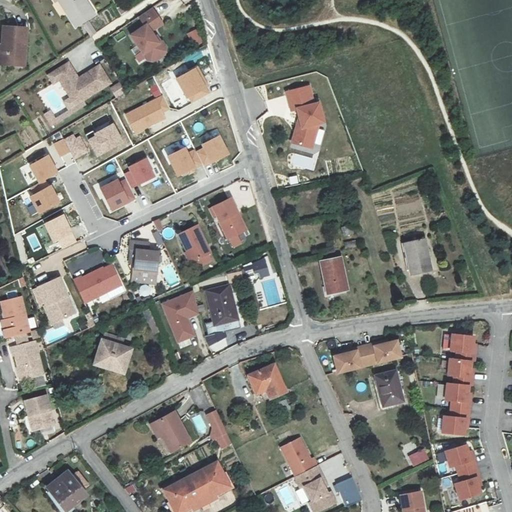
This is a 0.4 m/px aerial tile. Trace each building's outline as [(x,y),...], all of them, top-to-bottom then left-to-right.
[(83,24),(90,20),(98,16),(87,0),(56,0),(58,3),(61,1),(70,13),(79,27),(83,24)] [(163,23),(153,8),(140,17),(146,26),(132,36),(149,60),(156,61),(166,54),(167,47),(163,41),(160,43),(152,31),(163,23)] [(99,34),(90,20),(83,24),(92,38),(99,34)] [(193,48),(203,43),(197,29),(186,33),(193,48)] [(9,55),(13,31),(7,30),(5,48),(0,47),(0,66),(2,67),(4,54),(9,55)] [(31,33),(13,31),(9,55),(4,54),(2,67),(25,70),(31,33)] [(71,64),(51,77),(56,85),(63,81),(75,100),(81,96),(85,102),(114,84),(102,66),(86,76),(88,78),(83,82),(81,80),(71,64)] [(175,79),(189,105),(210,94),(196,67),(175,79)] [(119,82),(109,88),(115,98),(125,93),(119,82)] [(311,84),(286,92),(292,113),(296,112),(298,121),(291,143),(314,150),(320,125),(325,123),(320,102),(316,102),(311,84)] [(162,95),(123,115),(134,135),(165,119),(162,113),(170,109),(162,95)] [(81,96),(75,100),(79,106),(85,102),(81,96)] [(114,122),(84,136),(94,157),(124,144),(114,122)] [(78,133),(64,141),(74,160),(88,153),(78,133)] [(221,136),(194,148),(203,168),(230,156),(221,136)] [(64,140),(56,143),(61,155),(69,152),(64,140)] [(29,165),(37,182),(56,173),(48,156),(29,165)] [(131,190),(156,178),(146,159),(121,171),(131,190)] [(214,209),(229,240),(245,232),(237,214),(240,213),(233,200),(214,209)] [(44,222),(53,251),(76,244),(66,215),(44,222)] [(333,226),(336,235),(344,232),(342,223),(333,226)] [(192,261),(196,260),(208,254),(211,252),(198,225),(179,234),(192,261)] [(424,239),(405,243),(410,262),(407,262),(409,271),(411,276),(432,271),(424,239)] [(69,245),(72,254),(86,249),(84,241),(69,245)] [(158,274),(160,251),(149,250),(150,243),(130,241),(130,249),(136,249),(135,260),(136,261),(136,264),(134,265),(134,271),(140,272),(142,276),(148,276),(148,274),(158,274)] [(406,271),(409,271),(407,262),(410,262),(405,243),(399,245),(406,271)] [(212,261),(208,254),(196,260),(199,268),(212,261)] [(271,258),(264,260),(268,272),(274,270),(271,258)] [(333,258),(316,263),(325,294),(342,288),(333,258)] [(268,272),(264,260),(256,263),(260,274),(268,272)] [(245,266),(245,274),(253,274),(252,265),(245,266)] [(73,282),(85,306),(123,288),(113,266),(105,269),(106,272),(103,273),(102,271),(84,280),(83,278),(73,282)] [(63,300),(68,298),(60,279),(38,289),(46,307),(44,308),(51,326),(70,317),(63,300)] [(239,335),(228,289),(200,296),(209,331),(200,333),(203,344),(239,335)] [(175,344),(195,337),(189,318),(200,315),(193,292),(161,302),(175,344)] [(5,305),(17,302),(15,296),(3,298),(5,305)] [(75,315),(68,298),(63,300),(70,317),(75,315)] [(1,306),(6,323),(8,331),(3,333),(6,341),(29,335),(20,301),(17,302),(5,305),(1,306)] [(151,315),(143,318),(152,336),(160,333),(151,315)] [(28,319),(31,329),(37,327),(34,317),(28,319)] [(106,333),(102,340),(122,348),(125,340),(106,333)] [(475,346),(475,339),(454,336),(452,353),(458,353),(457,361),(473,363),(476,363),(477,355),(474,354),(475,346)] [(336,369),(399,352),(394,337),(332,354),(336,369)] [(130,350),(122,348),(102,340),(93,363),(108,369),(111,365),(124,369),(130,350)] [(44,376),(35,345),(11,351),(13,358),(15,358),(22,383),(44,376)] [(473,363),(457,361),(451,361),(449,377),(456,378),(455,386),(473,388),(474,379),(471,379),(472,371),(473,363)] [(283,391),(272,365),(245,377),(253,393),(257,392),(261,400),(283,391)] [(400,398),(390,366),(369,373),(373,385),(377,385),(382,402),(400,398)] [(473,388),(455,386),(448,385),(446,401),(453,402),(452,410),(467,412),(468,403),(469,395),(472,395),(473,388)] [(53,428),(44,397),(24,404),(28,419),(30,419),(33,433),(53,428)] [(269,404),(273,412),(286,407),(283,398),(269,404)] [(467,412),(452,410),(451,418),(444,418),(443,434),(465,436),(465,429),(466,421),(469,421),(470,412),(467,412)] [(150,426),(154,434),(159,431),(171,454),(189,445),(173,413),(150,426)] [(227,437),(216,414),(207,419),(215,437),(216,437),(218,441),(227,437)] [(223,452),(232,447),(227,437),(218,441),(218,442),(223,452)] [(299,437),(279,447),(295,476),(316,464),(313,457),(310,458),(299,437)] [(469,454),(467,447),(446,453),(450,469),(457,467),(459,475),(477,470),(474,461),(471,462),(469,454)] [(410,457),(414,463),(427,455),(424,449),(410,457)] [(341,476),(347,474),(340,455),(323,461),(330,480),(335,478),(332,469),(338,467),(341,476)] [(191,477),(203,500),(228,487),(215,464),(191,477)] [(315,511),(336,500),(330,490),(327,492),(320,477),(323,475),(316,464),(295,476),(294,476),(300,488),(304,486),(312,500),(309,501),(315,511)] [(477,470),(459,475),(461,483),(455,485),(460,501),(481,495),(479,488),(476,480),(479,479),(477,470)] [(65,471),(44,487),(62,510),(83,494),(65,471)] [(181,511),(203,500),(191,477),(163,492),(174,511),(181,511)] [(345,507),(361,502),(358,491),(342,496),(345,507)] [(423,511),(420,492),(401,495),(403,511),(423,511)]
